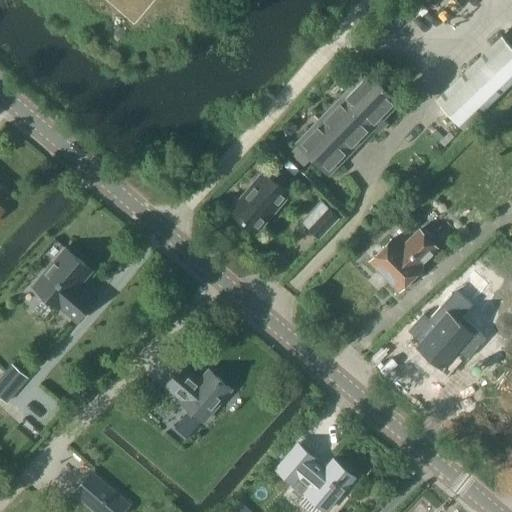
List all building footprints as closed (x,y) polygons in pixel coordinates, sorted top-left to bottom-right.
[(511,78),(511,44),(499,32),(433,96),(462,126),(511,78)] [(329,173),(399,102),(368,71),(297,141),(329,173)] [(290,193),(264,171),(230,210),(255,232),(290,193)] [(339,217),(327,206),(308,227),(319,238),(339,217)] [(401,249),(392,240),(371,260),(400,289),(414,275),(411,272),(423,260),(427,262),(433,256),(432,252),(436,248),(419,231),(401,249)] [(92,269),(66,247),(33,285),(59,307),(60,305),(77,320),(95,299),(78,285),(92,269)] [(438,305),(404,346),(428,366),(462,326),(438,305)] [(28,376),(11,362),(0,374),(0,396),(6,402),(28,376)] [(202,418),(228,387),(206,368),(197,378),(181,364),(164,384),(180,398),(179,399),(202,418)] [(511,382),(475,424),(509,456),(511,452),(511,382)] [(31,424),(24,433),(28,437),(36,428),(31,424)] [(297,444),(276,469),(293,483),(298,477),(310,487),(305,493),(326,511),(354,478),(333,460),(324,470),(312,461),(314,458),(297,444)] [(103,511),(115,511),(126,500),(90,470),(75,488),(103,511)]
